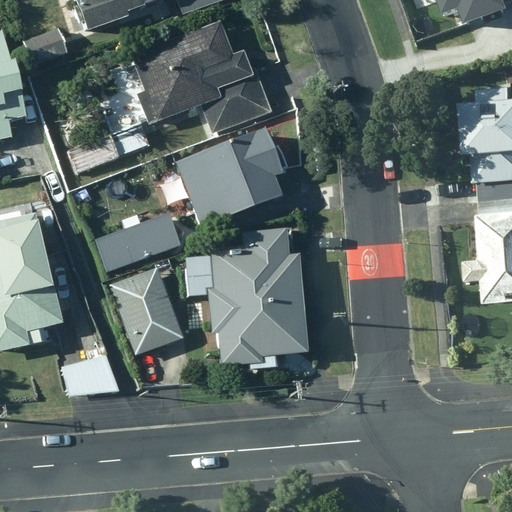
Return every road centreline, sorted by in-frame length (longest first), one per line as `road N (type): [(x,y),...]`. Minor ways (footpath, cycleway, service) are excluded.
road 1 (residential): [(412,436),(383,352),(358,87),(326,0)]
road 2 (secondary): [(0,471),(412,436)]
